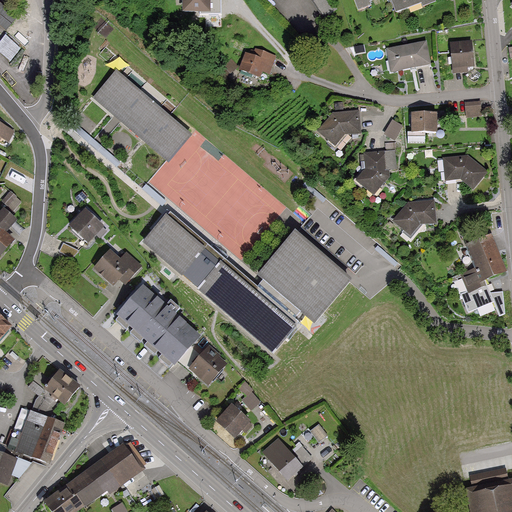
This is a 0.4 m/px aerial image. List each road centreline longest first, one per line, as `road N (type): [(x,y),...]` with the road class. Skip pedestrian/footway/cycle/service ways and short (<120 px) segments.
road 1 (unclassified): [(491,0),(511,204)]
road 2 (residential): [(2,303),(22,276),(36,230),(41,161),(28,124)]
road 3 (secondary): [(239,511),(115,402)]
road 4 (secondary): [(115,402),(2,303)]
road 5 (tertiary): [(115,402),(25,511)]
road 6 (residential): [(28,124),(45,103),(45,0)]
